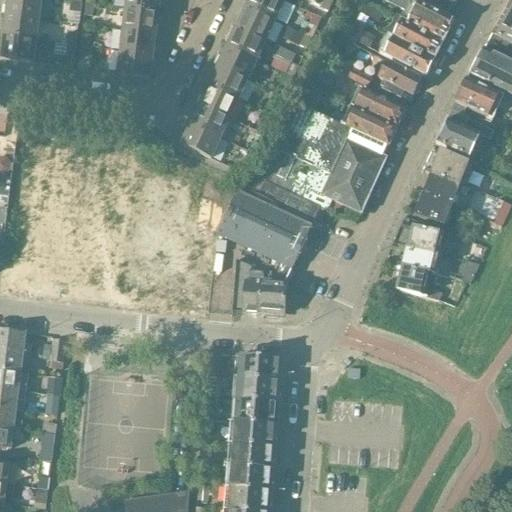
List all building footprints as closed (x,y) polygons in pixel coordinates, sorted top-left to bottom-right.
[(40,0),(6,0),(5,16),(38,21),(40,0)] [(159,0),(125,0),(124,10),(158,14),(159,0)] [(278,0),(247,0),(244,8),(274,22),(284,3),(278,0)] [(333,1),(329,0),(324,0),(320,9),(327,13),(333,1)] [(446,19),(408,0),(385,0),(384,2),(407,14),(403,22),(443,43),(454,23),(446,19)] [(455,0),(408,0),(446,19),(455,0)] [(81,4),(72,3),(71,15),(79,16),(81,4)] [(383,12),(375,8),(366,3),(360,15),(369,20),(377,24),(383,12)] [(93,6),(85,5),(84,17),(92,18),(93,6)] [(491,36),(511,47),(511,7),(508,5),(491,36)] [(244,8),(235,28),(265,42),(274,22),(244,8)] [(158,14),(124,10),(122,31),(155,36),(158,14)] [(357,43),(369,20),(360,15),(357,20),(347,38),(345,42),(355,47),(357,43)] [(5,16),(2,37),(2,38),(35,42),(38,21),(5,16)] [(443,43),(403,22),(397,20),(394,25),(400,28),(394,40),(434,61),(443,43)] [(308,25),(303,35),(311,39),(316,28),(308,25)] [(235,28),(226,48),(256,62),(265,42),(235,28)] [(155,36),(122,31),(119,53),(152,57),(155,36)] [(68,34),(67,46),(75,47),(77,35),(68,34)] [(311,39),(303,35),(298,47),(306,50),(311,39)] [(35,42),(2,38),(2,37),(0,36),(0,60),(32,65),(35,42)] [(89,37),(81,36),(80,48),(88,49),(89,37)] [(434,61),(394,40),(388,37),(385,43),(391,46),(384,58),(425,79),(434,61)] [(75,47),(67,46),(65,58),(74,59),(75,47)] [(88,49),(80,48),(78,60),(86,61),(88,49)] [(226,48),(216,68),(247,82),(256,62),(226,48)] [(469,75),(511,98),(511,96),(511,66),(482,50),(469,75)] [(152,57),(119,53),(116,75),(149,79),(152,57)] [(292,79),(297,68),(286,63),(281,74),(292,79)] [(413,95),(415,95),(418,94),(420,89),(418,84),(420,81),(387,65),(379,81),(383,83),(377,94),(402,107),(407,96),(411,98),(413,95)] [(216,68),(207,87),(238,101),(247,82),(216,68)] [(352,71),(348,79),(367,89),(371,81),(352,71)] [(287,90),(292,79),(281,74),(280,73),(275,85),(280,87),(287,90)] [(451,112),(458,115),(461,109),(490,123),(502,98),(466,81),(451,112)] [(207,87),(198,107),(229,121),(238,101),(207,87)] [(396,130),(405,113),(359,91),(355,99),(359,101),(355,111),(396,130)] [(272,104),(267,115),(274,118),(279,107),(272,104)] [(198,107),(189,126),(220,140),(229,121),(198,107)] [(361,216),(386,161),(383,159),(388,149),(341,127),(298,108),(265,182),(255,203),(311,228),(319,210),(323,212),(328,210),(331,203),(361,216)] [(396,130),(355,111),(349,122),(345,120),(341,127),(388,149),(396,130)] [(274,118),(267,115),(262,125),(269,129),(274,118)] [(493,132),(467,120),(463,128),(488,141),(493,132)] [(467,160),(479,137),(446,121),(435,145),(467,160)] [(189,126),(180,147),(210,161),(220,140),(189,126)] [(254,143),(249,154),(256,157),(261,146),(254,143)] [(440,152),(431,175),(458,187),(466,166),(440,152)] [(256,157),(249,154),(243,165),(251,168),(256,157)] [(187,298),(197,173),(137,167),(126,293),(187,298)] [(431,175),(423,196),(450,207),(458,187),(431,175)] [(291,272),(311,229),(311,228),(255,203),(236,194),(219,187),(218,206),(229,211),(217,235),(217,236),(235,244),(291,272)] [(414,217),(442,228),(450,207),(423,196),(414,217)] [(442,237),(410,228),(407,238),(409,241),(407,249),(437,256),(442,237)] [(402,257),(400,268),(427,275),(432,276),(437,256),(407,249),(405,256),(402,257)] [(263,274),(250,273),(250,268),(235,262),(231,313),(244,314),(243,315),(277,317),(283,318),(284,311),(286,286),(263,284),(263,274)] [(423,290),(427,275),(400,268),(397,279),(398,281),(397,288),(399,292),(421,298),(438,303),(442,295),(423,290)] [(24,335),(0,332),(0,352),(30,356),(31,347),(23,346),(24,335)] [(66,343),(53,341),(52,344),(51,356),(50,358),(64,360),(66,343)] [(51,356),(52,344),(46,343),(44,355),(51,356)] [(30,356),(0,352),(0,371),(19,374),(21,364),(29,365),(30,356)] [(208,355),(206,378),(219,379),(220,356),(208,355)] [(62,371),(64,360),(50,358),(50,363),(52,364),(51,370),(62,371)] [(279,361),(239,358),(239,361),(237,363),(237,370),(238,372),(237,380),(277,383),(277,375),(279,374),(280,363),(279,361)] [(19,374),(0,371),(0,390),(25,394),(26,385),(18,384),(19,374)] [(219,379),(206,378),(204,400),(217,401),(219,379)] [(277,383),(237,380),(237,383),(236,385),(235,391),(236,394),(236,402),(275,405),(276,396),(278,395),(279,386),(277,385),(277,383)] [(48,388),(46,397),(59,399),(60,390),(48,388)] [(25,394),(0,390),(0,410),(14,412),(16,402),(24,403),(25,394)] [(59,399),(46,397),(45,406),(57,408),(59,399)] [(217,401),(204,400),(203,421),(216,422),(217,401)] [(275,405),(236,402),(235,405),(234,407),(233,413),(235,416),(234,424),(273,427),(274,418),(276,417),(277,408),(275,407),(275,405)] [(14,412),(0,410),(0,429),(20,432),(21,423),(13,422),(14,412)] [(216,422),(203,421),(202,437),(214,438),(216,422)] [(273,427),(234,424),(234,426),(232,429),(232,435),(233,438),(232,446),(271,449),(272,440),(274,439),(275,430),(273,429),(273,427)] [(54,434),(55,427),(43,425),(42,432),(54,434)] [(20,432),(0,429),(0,450),(9,451),(11,440),(19,442),(20,432)] [(50,464),(54,437),(42,435),(38,463),(50,464)] [(211,445),(201,444),(200,462),(209,463),(211,445)] [(271,449),(232,446),(232,448),(230,450),(230,457),(231,459),(230,468),(270,471),(271,462),(273,461),(273,452),(271,450),(271,449)] [(7,466),(0,465),(0,485),(13,487),(14,478),(6,477),(7,466)] [(208,481),(209,467),(199,466),(198,483),(202,484),(208,481)] [(270,471),(230,468),(230,470),(229,472),(228,479),(229,481),(229,490),(268,493),(269,484),(271,483),(272,474),(270,473),(270,471)] [(38,482),(37,490),(47,491),(48,484),(38,482)] [(0,505),(10,507),(13,487),(0,485),(0,505)] [(207,489),(198,488),(197,500),(206,501),(207,489)] [(47,491),(37,490),(34,510),(44,511),(47,491)] [(268,493),(229,490),(228,492),(227,494),(226,501),(228,503),(226,511),(266,511),(267,506),(269,505),(270,496),(268,495),(268,493)] [(186,511),(188,493),(123,503),(124,511),(186,511)]
